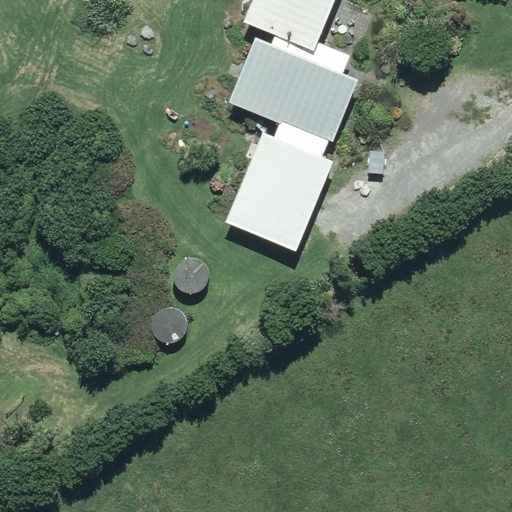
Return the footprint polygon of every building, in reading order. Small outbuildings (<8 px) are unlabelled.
[(352,0),(265,0),(256,22),(331,52),(352,0)] [(372,79),(268,39),(243,104),(347,144),(372,79)] [(0,171),(20,130),(0,120),(0,171)] [(346,162),(272,133),(235,225),(309,254),(346,162)] [(92,407),(72,390),(44,422),(64,440),(92,407)]
